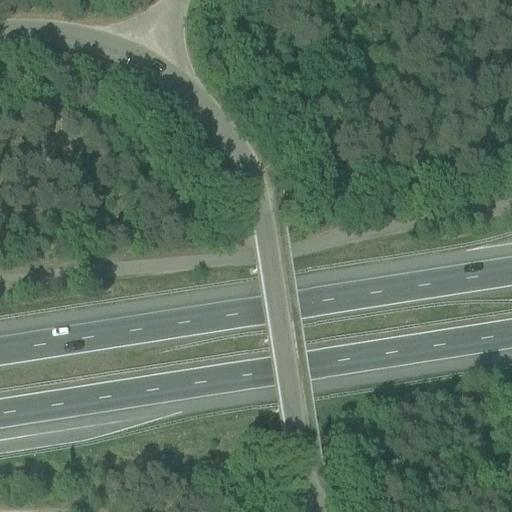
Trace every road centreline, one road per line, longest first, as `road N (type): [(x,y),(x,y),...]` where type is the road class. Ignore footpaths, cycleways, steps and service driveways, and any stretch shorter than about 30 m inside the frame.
road 1 (motorway): [(0,415),(511,335)]
road 2 (motorway): [(511,272),(0,352)]
road 3 (unclassified): [(0,288),(511,208)]
road 4 (unclassified): [(319,511),(302,460),(265,216),(238,154),(206,112),(139,55)]
road 5 (unclassified): [(0,29),(94,39),(139,55)]
